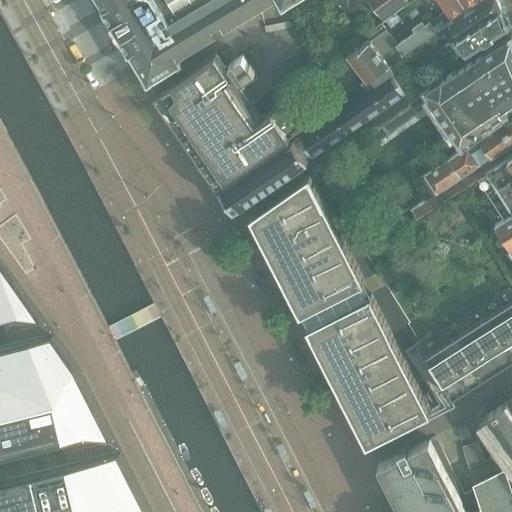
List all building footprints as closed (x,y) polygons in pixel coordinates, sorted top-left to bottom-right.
[(100,0),(104,7),(103,8),(112,23),(111,23),(112,24),(116,30),(120,37),(129,52),(130,51),(147,79),(148,82),(151,80),(178,63),(178,64),(182,62),(180,59),(179,59),(178,56),(271,0),(280,0),(282,2),(281,3),(283,6),(286,4),(286,3),(291,0),(100,0)] [(368,0),(384,21),(410,2),(408,0),(368,0)] [(415,31),(396,44),(403,53),(433,33),(480,0),(439,0),(446,10),(431,20),(430,20),(425,24),(422,20),(412,27),(415,31)] [(459,36),(501,8),(497,0),(480,0),(433,33),(438,40),(454,28),(459,36)] [(459,36),(454,39),(464,53),(508,24),(503,13),(502,13),(501,9),(501,8),(459,36)] [(385,120),(386,121),(381,124),(383,127),(388,135),(419,114),(415,109),(430,99),(462,147),(511,112),(511,35),(458,71),(457,69),(412,100),(408,103),(409,105),(402,110),(401,109),(398,111),(398,112),(389,119),(388,118),(385,120)] [(347,53),(365,80),(361,82),(366,89),(391,71),(393,70),(394,72),(395,71),(372,36),(347,53)] [(216,55),(217,54),(216,53),(165,88),(155,95),(163,107),(191,147),(217,184),(218,186),(219,185),(218,185),(305,126),(304,124),(291,106),(288,102),(288,101),(287,100),(260,118),(235,81),(239,79),(240,81),(245,78),(246,79),(247,79),(246,77),(256,71),(251,63),(249,64),(243,55),(235,61),(234,59),(233,60),(234,61),(225,68),(216,55)] [(310,62),(293,74),(301,86),(324,70),(313,54),(307,58),(310,62)] [(366,89),(219,189),(227,199),(234,209),(406,92),(391,71),(366,89)] [(511,114),(463,148),(416,180),(427,197),(411,209),(418,218),(419,220),(420,219),(425,215),(424,213),(429,209),(429,210),(449,196),(471,182),(470,181),(486,170),(511,152),(511,114)] [(511,154),(487,171),(511,209),(511,212),(497,222),(495,223),(511,250),(510,251),(511,254),(511,154)] [(369,257),(316,172),(311,174),(280,195),(282,199),(251,215),(301,313),(304,311),(311,325),(307,326),(367,444),(431,411),(441,405),(440,404),(406,351),(420,342),(409,325),(411,323),(369,257)] [(15,275),(0,253),(0,511),(155,511),(152,506),(124,451),(122,447),(115,433),(113,430),(103,410),(94,392),(83,371),(78,361),(78,360),(71,351),(55,329),(46,316),(44,314),(30,295),(15,275)] [(511,318),(504,306),(488,315),(511,353),(511,318)] [(480,320),(473,325),(499,368),(511,359),(511,353),(488,315),(480,320)] [(466,329),(457,335),(484,378),(499,368),(473,325),(466,329)] [(450,340),(441,345),(468,388),(484,378),(457,335),(450,340)] [(441,345),(426,355),(453,397),(468,388),(441,345)] [(511,398),(508,402),(508,401),(483,418),(511,458),(511,398)] [(472,423),(456,428),(474,483),(473,483),(475,490),(470,493),(465,495),(435,436),(430,439),(430,438),(409,449),(407,446),(399,450),(401,453),(378,465),(401,511),(511,511),(511,485),(506,466),(498,455),(485,460),(472,423)]
